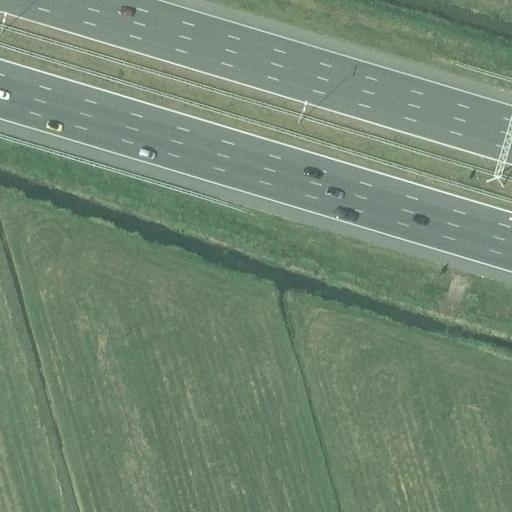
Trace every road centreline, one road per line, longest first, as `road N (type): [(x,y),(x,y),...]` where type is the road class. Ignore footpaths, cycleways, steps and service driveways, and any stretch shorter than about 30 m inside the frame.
road 1 (motorway): [(0,90),(511,243)]
road 2 (motorway): [(511,137),(51,0)]
